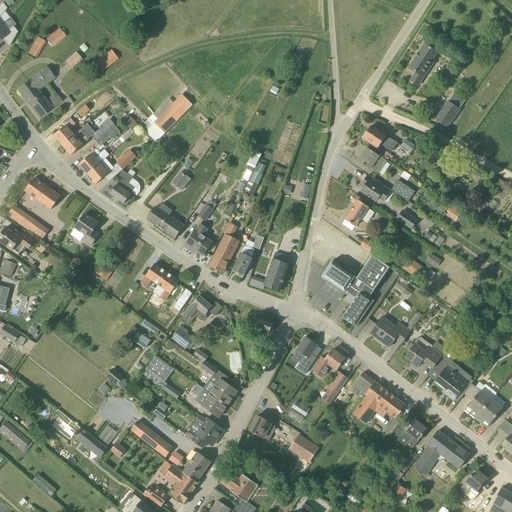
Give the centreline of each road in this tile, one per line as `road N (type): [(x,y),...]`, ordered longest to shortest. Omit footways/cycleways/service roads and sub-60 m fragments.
road 1 (tertiary): [(293,311),(187,264),(39,148)]
road 2 (unclassified): [(511,473),(293,311)]
road 3 (tertiary): [(190,511),(293,311)]
road 4 (unclassified): [(293,311),(319,183),(342,126)]
road 5 (track): [(511,179),(429,131),(358,103)]
road 6 (unclassified): [(342,126),(426,0)]
road 7 (unclassified): [(330,0),(335,122),(342,126)]
